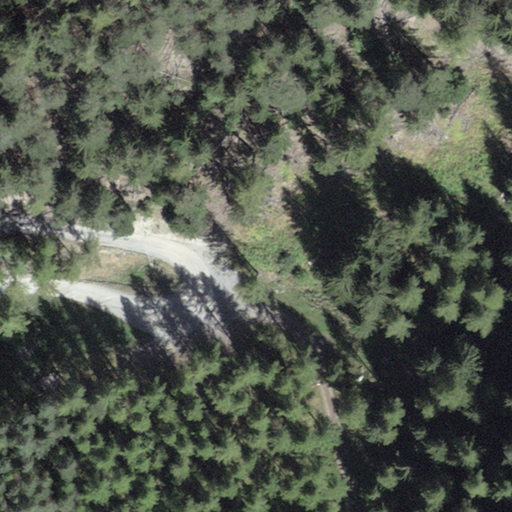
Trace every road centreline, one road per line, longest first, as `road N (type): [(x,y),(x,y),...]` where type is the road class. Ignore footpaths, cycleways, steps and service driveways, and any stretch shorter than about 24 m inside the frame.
road 1 (track): [(0,296),(179,292),(198,269),(181,246),(0,224)]
road 2 (track): [(347,511),(316,360),(270,296),(198,269)]
